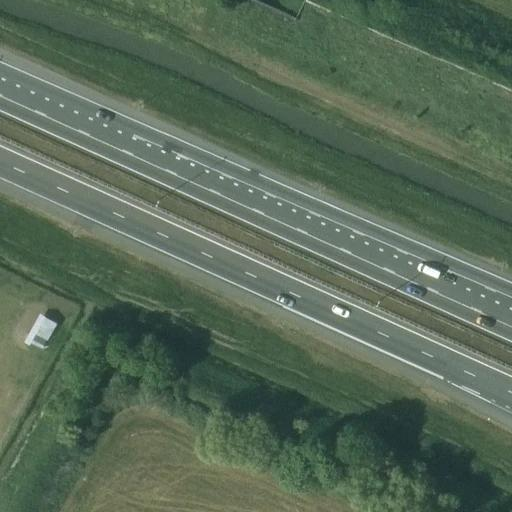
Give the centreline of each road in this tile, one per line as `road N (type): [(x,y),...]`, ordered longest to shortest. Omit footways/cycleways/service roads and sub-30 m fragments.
road 1 (motorway): [(0,163),(511,392)]
road 2 (motorway): [(478,304),(0,93)]
